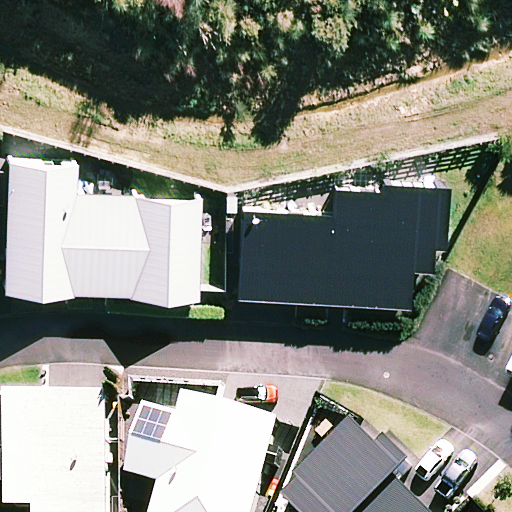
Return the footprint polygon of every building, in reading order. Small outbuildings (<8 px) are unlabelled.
[(74,164),(7,161),(2,291),(194,299),(198,199),(72,194),(74,164)] [(407,270),(428,271),(429,251),(440,251),(442,186),(379,184),(379,189),(330,187),(329,214),(240,211),(236,298),(405,306),(407,270)] [(111,511),(110,403),(0,403),(0,490),(13,490),(13,511),(111,511)] [(257,511),(281,428),(188,403),(183,424),(147,414),(129,480),(165,489),(158,511),(257,511)] [(383,455),(354,427),(280,501),(291,511),(422,511),(399,488),(414,473),(390,448),(383,455)]
